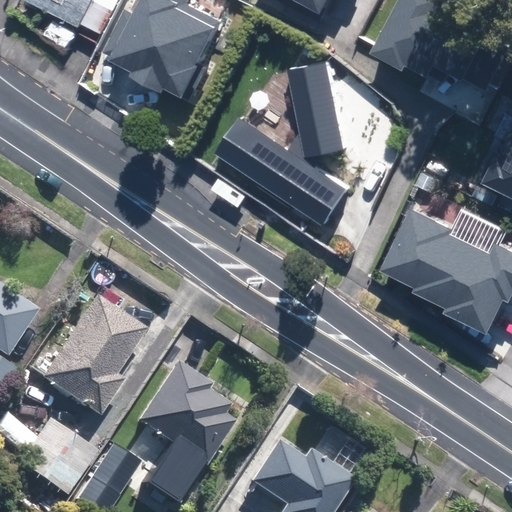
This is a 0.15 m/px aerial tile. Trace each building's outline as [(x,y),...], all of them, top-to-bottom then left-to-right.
[(46,0),(85,20),(95,0),(46,0)] [(112,56),(110,61),(133,72),(130,77),(159,91),(162,86),(180,94),(216,21),(183,5),(186,0),(138,0),(132,14),(124,11),(104,52),(112,56)] [(298,0),(318,11),(324,0),(298,0)] [(466,9),(449,0),(399,0),(371,54),(403,71),(406,66),(427,77),(432,66),(459,80),(472,55),(449,42),(466,9)] [(325,63),(290,69),(305,156),(340,150),(325,63)] [(346,194),(240,118),(215,154),(320,229),(346,194)] [(511,119),(482,183),(511,197),(511,119)] [(491,252),(407,210),(379,268),(415,286),(412,291),(446,309),(444,313),(485,333),(502,299),(508,302),(511,295),(511,254),(494,245),(491,252)] [(33,310),(0,288),(0,357),(1,358),(33,310)] [(143,329),(94,296),(38,378),(95,417),(120,380),(112,374),(143,329)] [(0,394),(15,373),(0,361),(0,394)] [(172,361),(132,420),(201,465),(231,421),(219,413),(225,404),(203,390),(207,384),(172,361)] [(84,462),(39,430),(16,460),(62,492),(84,462)] [(299,458),(273,441),(245,483),(279,505),(274,511),(327,511),(350,478),(313,454),(312,454),(305,449),(299,458)] [(105,511),(138,463),(110,444),(74,499),(93,511),(105,511)]
